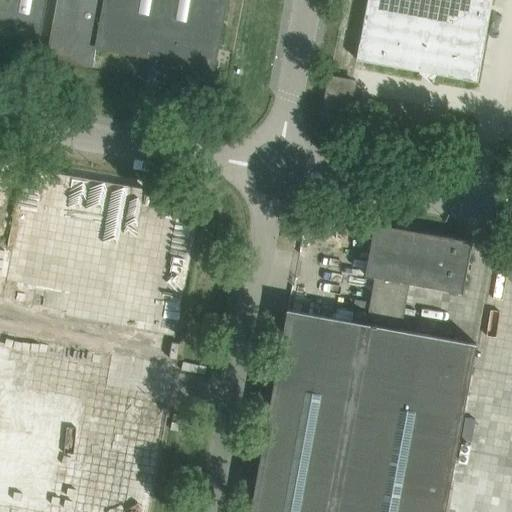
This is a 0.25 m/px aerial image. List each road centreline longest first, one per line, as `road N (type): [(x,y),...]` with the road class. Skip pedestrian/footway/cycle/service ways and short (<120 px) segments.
road 1 (unclassified): [(215,511),(279,172)]
road 2 (unclassified): [(279,172),(0,121)]
road 3 (unclassified): [(511,214),(279,172)]
road 4 (unclassified): [(279,172),(309,0)]
